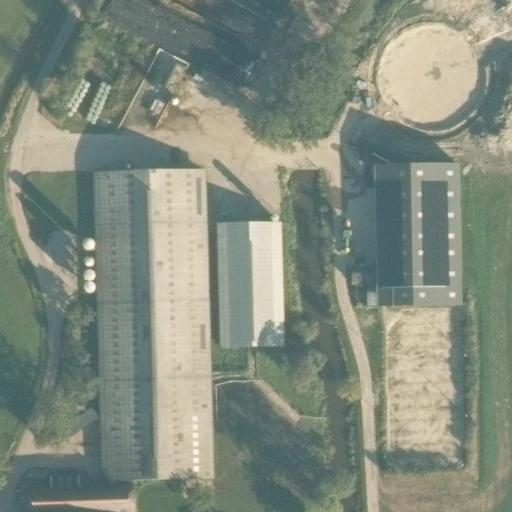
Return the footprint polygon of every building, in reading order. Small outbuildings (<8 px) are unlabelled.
[(289,0),(255,0),(286,10),(289,0)] [(140,86),(167,102),(184,73),(157,57),(140,86)] [(459,307),(455,165),(370,167),(374,309),(459,307)] [(111,489),(81,490),(81,480),(55,480),(55,490),(33,490),(33,495),(28,495),(28,511),(133,511),(132,488),(132,482),(209,480),(201,173),(99,175),(107,483),(111,483),(111,489)] [(281,226),(217,227),(219,345),(283,344),(281,226)] [(363,275),(365,308),(373,308),(371,275),(363,275)]
